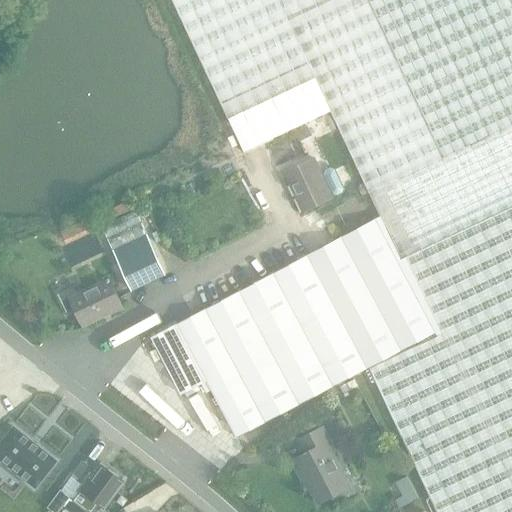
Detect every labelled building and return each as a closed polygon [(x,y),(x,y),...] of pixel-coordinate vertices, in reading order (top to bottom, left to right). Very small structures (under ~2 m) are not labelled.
[(511,511),(511,0),(172,0),(244,152),(331,111),(380,218),(309,255),(369,368),(375,381),(392,417),(437,511),(511,511)] [(307,125),(294,132),(299,141),(312,135),(307,125)] [(314,161),(285,174),(304,213),(332,200),(331,198),(342,193),(344,189),(334,169),(330,168),(319,172),(314,161)] [(136,211),(103,226),(132,290),(165,275),(136,211)] [(206,380),(237,438),(369,368),(309,255),(177,326),(206,380)] [(77,285),(58,294),(67,313),(76,309),(84,326),(122,308),(108,279),(81,292),(77,285)] [(153,339),(182,393),(206,380),(177,326),(153,339)] [(11,426),(0,440),(0,461),(1,462),(0,462),(0,483),(12,493),(23,480),(33,488),(54,462),(55,461),(11,426)] [(318,504),(349,487),(327,446),(330,444),(322,430),(300,441),(305,454),(292,462),(301,478),(304,476),(318,504)] [(59,491),(46,509),(47,509),(50,511),(58,511),(62,508),(63,507),(70,511),(105,511),(102,509),(101,508),(121,482),(104,469),(100,467),(99,466),(83,487),(73,501),(60,491),(59,491)] [(403,496),(395,500),(399,508),(408,504),(403,496)]
